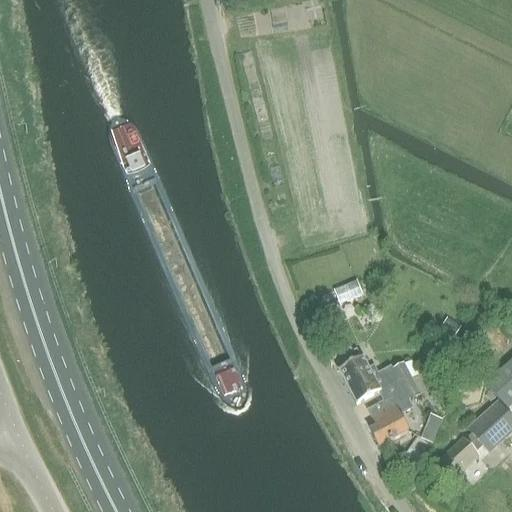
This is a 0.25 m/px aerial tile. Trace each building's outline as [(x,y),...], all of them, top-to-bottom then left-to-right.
[(357,282),(334,292),(339,306),(362,296),(357,282)] [(447,323),(439,337),(449,343),(457,329),(447,323)] [(399,388),(419,377),(412,364),(393,373),(391,370),(379,377),(374,369),(369,371),(363,360),(362,361),(357,352),(344,359),(349,368),(339,373),(357,407),(379,395),(384,404),(385,405),(403,395),(399,388)] [(511,361),(485,387),(506,411),(511,405),(511,361)] [(400,418),(413,412),(408,403),(409,402),(410,403),(427,394),(422,385),(434,379),(430,372),(419,377),(399,388),(403,395),(385,405),(384,404),(367,413),(376,430),(370,433),(379,450),(408,435),(400,418)] [(449,487),(478,459),(473,453),(481,446),(489,454),(511,432),(511,421),(497,406),(469,433),(472,436),(464,444),(463,442),(433,470),(449,487)] [(430,417),(421,438),(431,442),(440,421),(430,417)]
